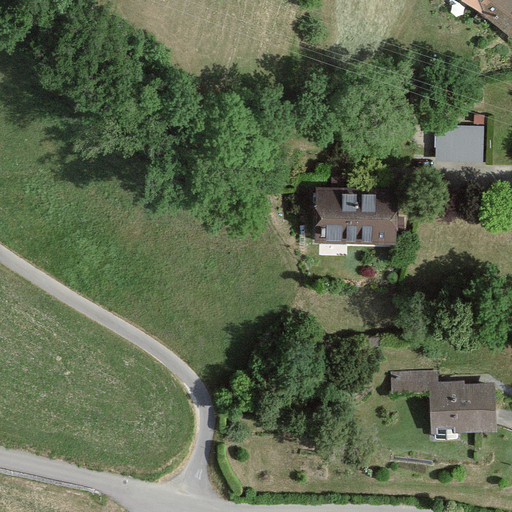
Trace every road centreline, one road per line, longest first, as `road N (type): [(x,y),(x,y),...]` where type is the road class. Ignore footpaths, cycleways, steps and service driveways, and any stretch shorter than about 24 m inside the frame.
road 1 (unclassified): [(182,501),(208,431),(191,379),(0,252)]
road 2 (unclassified): [(385,511),(233,510),(182,501)]
road 3 (unclassified): [(182,501),(0,457)]
